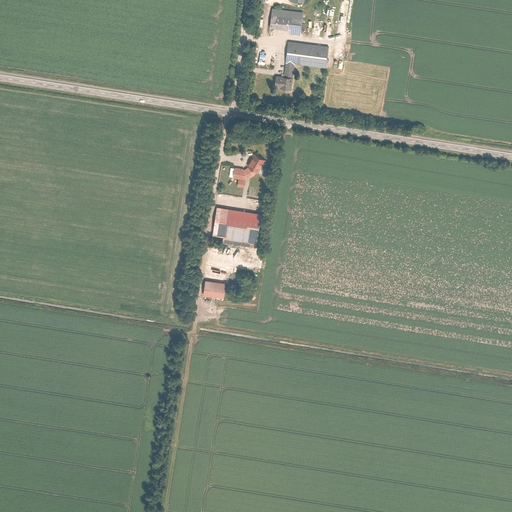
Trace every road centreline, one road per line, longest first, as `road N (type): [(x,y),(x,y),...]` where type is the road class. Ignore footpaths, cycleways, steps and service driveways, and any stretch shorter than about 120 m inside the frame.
road 1 (tertiary): [(230,113),(511,156)]
road 2 (tertiary): [(0,77),(230,113)]
road 3 (track): [(196,314),(175,447)]
